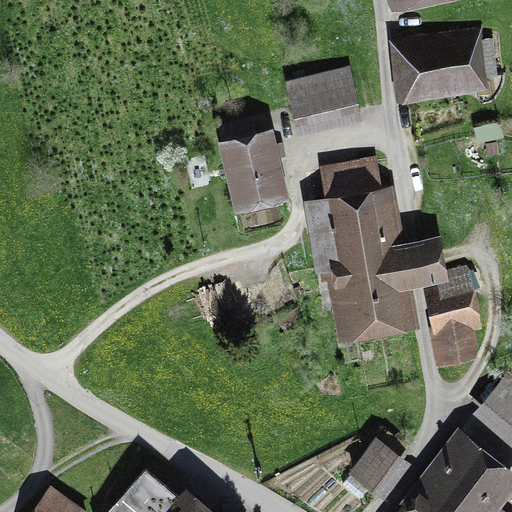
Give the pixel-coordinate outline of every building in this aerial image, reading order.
[(485,37),(483,26),(398,38),(405,87),(481,77),(476,38),(485,37)] [(360,107),(350,71),(292,85),(301,121),(360,107)] [(236,196),(223,199),(225,206),(238,203),(237,201),(277,192),(270,159),(276,157),(266,113),(220,124),(236,196)] [(352,323),(402,315),(375,158),(325,166),(330,196),(311,200),(323,269),(343,266),(352,323)] [(442,273),(436,240),(421,242),(420,242),(443,358),(473,351),(467,317),(473,316),(465,277),(462,277),(460,269),(442,273)] [(511,423),(511,376),(508,373),(485,400),(511,423)] [(414,511),(499,511),(486,502),(510,470),(460,431),(405,504),(415,511),(414,511)] [(374,485),(398,453),(381,441),(371,446),(353,470),(374,485)] [(211,511),(192,496),(187,502),(148,466),(104,511),(211,511)] [(32,511),(86,511),(51,487),(32,511)]
